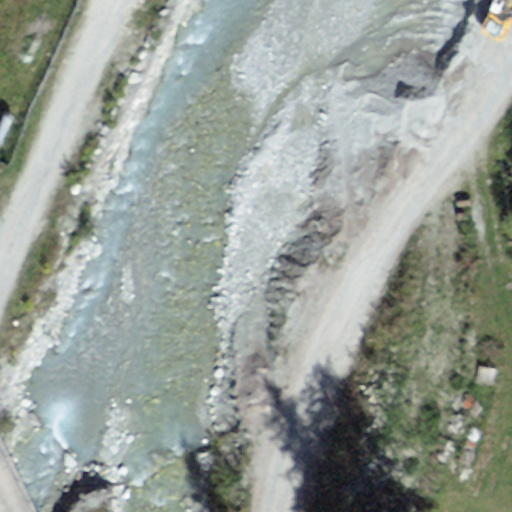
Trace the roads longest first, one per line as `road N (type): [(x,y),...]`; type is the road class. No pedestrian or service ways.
road 1 (track): [(511,53),(406,196),(373,255),(307,407),(282,511)]
road 2 (track): [(0,282),(114,0)]
